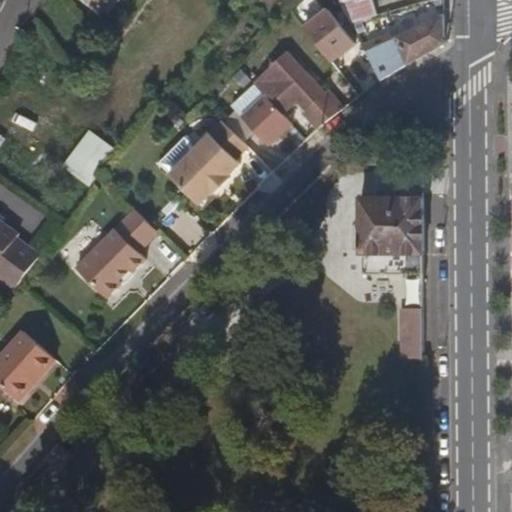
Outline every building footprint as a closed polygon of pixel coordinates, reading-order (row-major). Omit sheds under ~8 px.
[(88,0),(102,11),(110,0),(88,0)] [(308,0),(326,36),(342,26),(351,22),(341,6),(338,0),(308,0)] [(351,22),(352,24),(379,16),(374,0),(368,0),(356,4),(354,1),(341,6),(351,22)] [(382,80),(446,44),(446,17),(369,53),(377,70),(382,80)] [(368,75),(377,70),(369,53),(352,24),(351,22),(342,26),(368,75)] [(246,123),(270,145),(292,122),(282,112),(295,97),(305,107),(325,85),(291,52),(261,84),(273,95),(246,123)] [(249,146),(222,121),(170,175),(197,201),(201,204),(213,192),(215,193),(230,177),(228,175),(241,162),(237,159),(249,146)] [(92,184),(114,143),(86,128),(65,169),(92,184)] [(427,334),(425,199),(361,199),(361,255),(383,255),(384,282),(405,283),(406,334),(427,334)] [(140,254),(159,234),(135,210),(77,271),(111,301),(124,287),(122,285),(133,273),(135,275),(148,262),(140,254)] [(0,277),(18,290),(43,256),(19,239),(20,235),(0,220),(0,277)] [(139,278),(135,275),(133,273),(122,285),(124,287),(128,289),(139,278)] [(0,386),(17,401),(31,386),(28,384),(37,373),(41,376),(54,360),(22,331),(0,357),(0,386)] [(28,384),(31,386),(41,376),(37,373),(28,384)]
